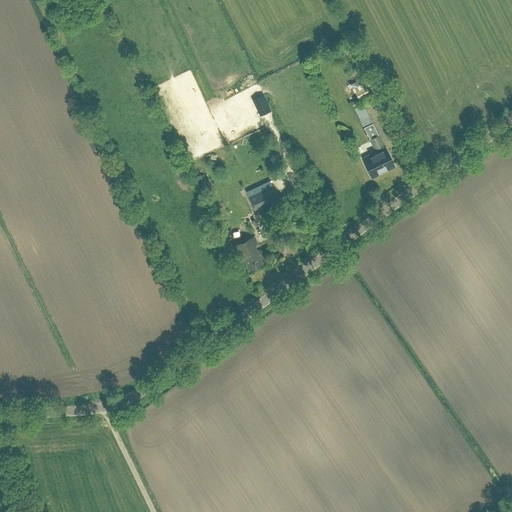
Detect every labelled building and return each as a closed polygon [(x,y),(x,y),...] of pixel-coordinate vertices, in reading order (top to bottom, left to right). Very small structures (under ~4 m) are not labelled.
[(345,66),(349,74),(357,70),(353,62),(345,66)] [(367,115),(357,118),(360,126),(369,123),(367,115)] [(363,127),(369,139),(378,134),(373,123),(363,127)] [(383,145),(378,134),(369,139),(374,150),(383,145)] [(378,173),(393,166),(386,151),(380,153),(382,156),(372,161),(378,173)] [(205,180),(199,182),(203,191),(209,188),(205,180)] [(244,194),(253,211),(276,200),(268,183),(244,194)] [(292,202),(284,206),(289,216),(297,212),(292,202)] [(276,218),(271,209),(260,214),(265,223),(276,218)] [(255,216),(248,217),(251,230),(258,229),(255,216)] [(247,270),(263,263),(254,245),(257,244),(253,236),(233,246),(239,260),(242,258),(247,270)]
